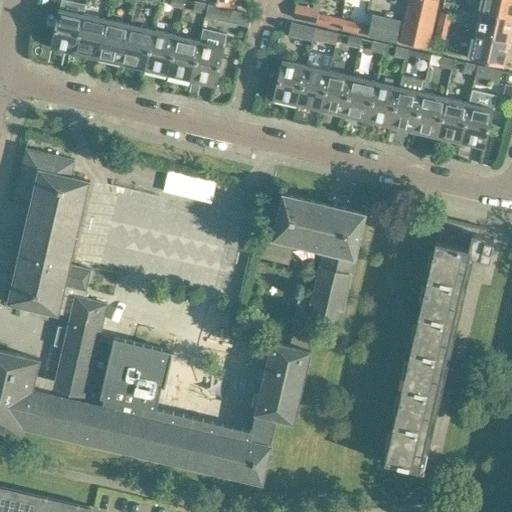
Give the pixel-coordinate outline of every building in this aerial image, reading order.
[(374,0),(374,15),(401,17),(402,0),(374,0)] [(427,49),(438,1),(435,0),(409,0),(400,43),(427,49)] [(511,0),(482,0),(485,0),(482,11),(511,17),(511,0)] [(206,13),(208,6),(196,3),(194,10),(206,13)] [(347,4),(345,14),(367,20),(370,9),(347,4)] [(228,23),(231,11),(208,6),(206,13),(205,18),(228,23)] [(316,23),(318,13),(319,11),(295,6),(292,18),(316,23)] [(74,52),(83,13),(59,8),(50,47),(74,52)] [(508,41),(511,23),(511,17),(482,11),(477,34),(508,41)] [(452,14),(442,12),(439,25),(449,28),(452,14)] [(98,58),(107,18),(83,13),(74,52),(98,58)] [(341,29),(342,19),(318,13),(316,23),(341,29)] [(372,15),(367,35),(395,42),(400,21),(372,15)] [(121,63),(130,24),(107,18),(98,58),(121,63)] [(354,21),(342,19),(341,29),(352,31),(354,21)] [(312,37),(314,29),(291,23),(288,35),(312,41),(313,37),(312,37)] [(144,68),(153,29),(130,24),(121,63),(144,68)] [(446,39),(449,28),(439,25),(436,36),(446,39)] [(167,74),(176,34),(153,29),(144,68),(167,74)] [(339,35),(314,29),(312,37),(313,37),(337,43),(339,35)] [(191,79),(200,40),(176,34),(167,74),(191,79)] [(502,65),(508,41),(477,34),(471,58),(502,65)] [(359,47),(361,38),(349,36),(347,44),(359,47)] [(214,85),(224,45),(200,40),(191,79),(214,85)] [(383,52),(385,44),(373,41),(370,50),(383,52)] [(407,58),(409,49),(396,46),(394,55),(407,58)] [(453,69),(455,60),(442,57),(440,65),(453,69)] [(297,104),(306,64),(282,59),(273,98),(297,104)] [(476,74),(478,65),(465,62),(463,71),(476,74)] [(320,109),(329,70),(306,64),(297,104),(320,109)] [(499,83),(501,71),(502,70),(478,65),(476,74),(474,82),(488,86),(489,80),(499,83)] [(343,114),(353,75),(329,70),(320,109),(343,114)] [(422,92),(423,92),(426,80),(402,74),(400,86),(399,86),(390,125),(413,131),(422,92)] [(367,120),(376,81),(353,75),(343,114),(367,120)] [(390,125),(399,86),(376,81),(367,120),(390,125)] [(470,102),(469,102),(460,141),(484,147),(496,95),(472,89),(470,102)] [(446,97),(423,92),(422,92),(413,131),(437,136),(446,97)] [(460,141),(469,102),(446,97),(437,136),(460,141)] [(98,342),(107,303),(84,297),(86,290),(85,290),(90,269),(70,264),(89,180),(71,176),(74,160),(26,148),(15,197),(31,201),(7,303),(58,314),(59,313),(70,316),(56,380),(35,375),(39,359),(0,349),(0,427),(22,432),(23,426),(187,465),(262,483),(267,465),(272,443),(270,443),(276,418),(293,422),(311,350),(310,349),(310,350),(308,350),(271,341),(270,345),(254,413),(250,430),(155,407),(161,385),(164,386),(172,351),(113,336),(111,345),(98,342)] [(212,202),(216,185),(217,180),(169,169),(164,191),(212,202)] [(355,257),(366,211),(282,191),(272,235),(262,233),(256,255),(289,263),(294,243),(324,250),(321,266),(320,265),(311,301),(308,300),(306,307),(297,305),(291,332),(311,337),(308,350),(310,350),(310,349),(312,337),(314,337),(318,320),(328,322),(336,317),(338,308),(343,309),(351,273),(351,272),(354,257),(355,257)] [(473,255),(480,257),(489,259),(493,240),(484,238),(485,235),(480,233),(481,226),(441,217),(436,240),(435,240),(384,461),(423,470),(473,255)] [(257,345),(259,331),(228,327),(226,341),(257,345)] [(101,511),(102,509),(0,485),(0,511),(101,511)]
